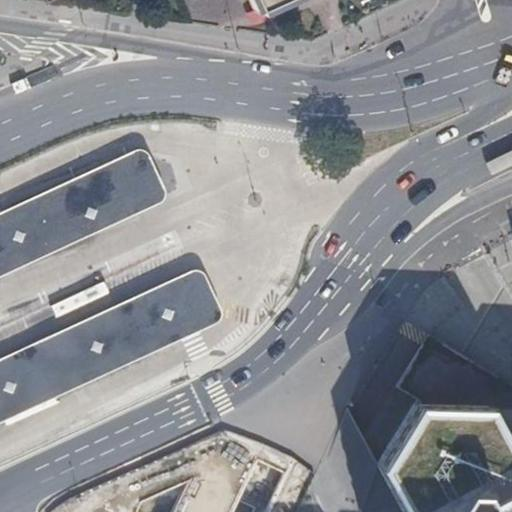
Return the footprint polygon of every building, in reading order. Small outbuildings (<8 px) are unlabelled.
[(183,0),(193,28),(237,13),(232,0),(183,0)] [(253,0),(258,11),(282,0),(253,0)] [(0,274),(48,252),(91,233),(127,216),(164,199),(141,149),(123,157),(0,213),(0,274)] [(0,420),(62,392),(191,334),(219,321),(196,269),(31,345),(20,350),(0,358),(0,420)] [(511,511),(511,461),(485,410),(416,406),(379,464),(404,511),(511,511)]
